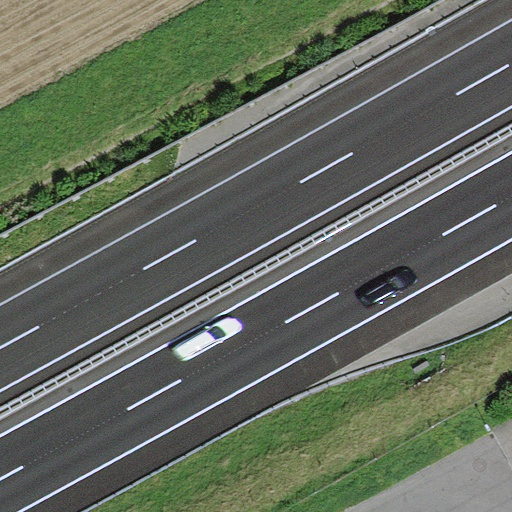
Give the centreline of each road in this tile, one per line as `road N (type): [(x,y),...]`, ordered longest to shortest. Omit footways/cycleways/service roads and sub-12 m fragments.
road 1 (motorway): [(511,63),(0,347)]
road 2 (motorway): [(0,478),(511,196)]
